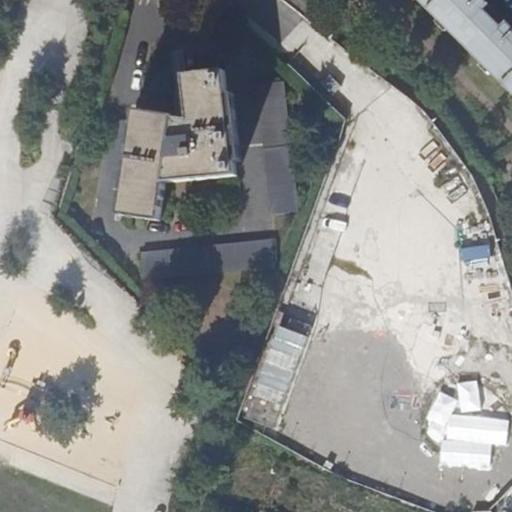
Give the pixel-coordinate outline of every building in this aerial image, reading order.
[(421,0),(511,91),(511,26),(508,23),(503,29),(483,9),(489,3),(485,0),(421,0)] [(137,112),(121,216),(160,223),(167,184),(237,177),(226,72),(186,76),(190,122),(176,119),(176,117),(137,112)] [(284,83),(257,85),(271,214),(299,212),(284,83)] [(272,240),(140,253),(143,279),(275,265),(272,240)] [(245,419),(276,430),(308,335),(277,325),(245,419)] [(498,462),(473,473),(480,490),(505,479),(498,462)]
